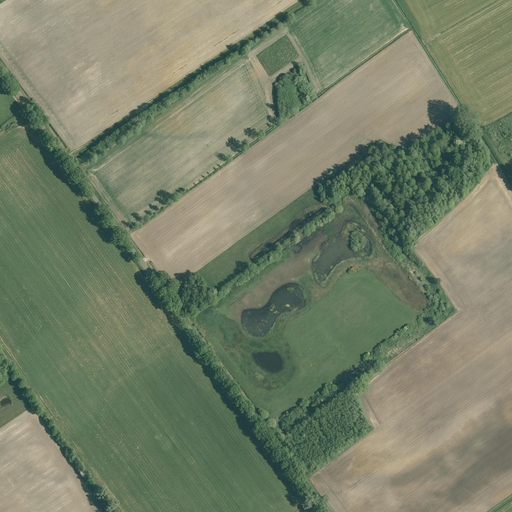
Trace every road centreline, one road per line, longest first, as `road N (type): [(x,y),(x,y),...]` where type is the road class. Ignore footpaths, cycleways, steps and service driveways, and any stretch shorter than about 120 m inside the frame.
road 1 (unclassified): [(321,511),(0,68)]
road 2 (track): [(68,162),(305,0)]
